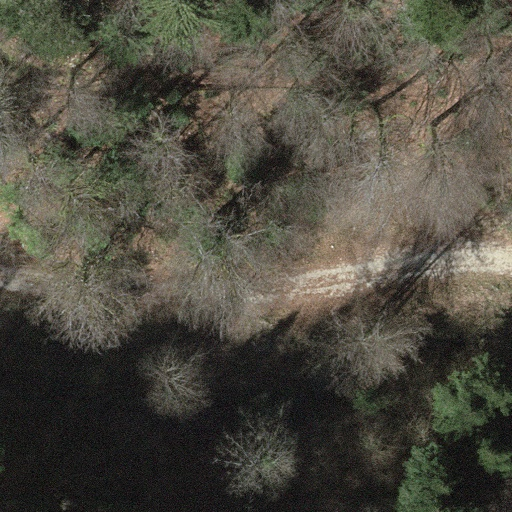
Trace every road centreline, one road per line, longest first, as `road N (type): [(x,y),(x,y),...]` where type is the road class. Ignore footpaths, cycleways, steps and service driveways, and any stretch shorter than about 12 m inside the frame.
road 1 (track): [(511,273),(138,296),(0,276)]
road 2 (track): [(68,360),(187,344),(276,319),(324,279)]
